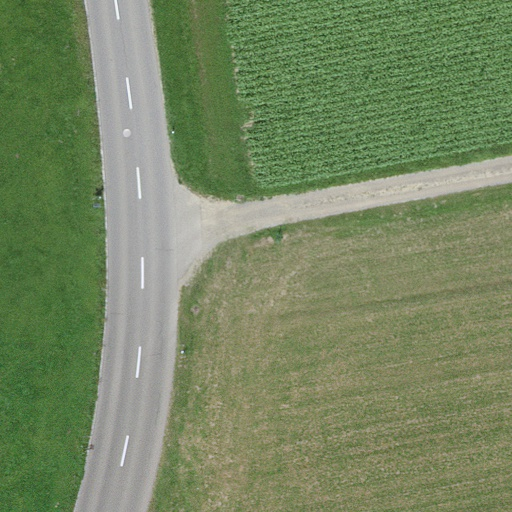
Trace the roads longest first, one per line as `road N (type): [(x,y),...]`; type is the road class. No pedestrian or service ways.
road 1 (tertiary): [(121,511),(146,384),(150,251),(123,0)]
road 2 (track): [(511,181),(150,251)]
